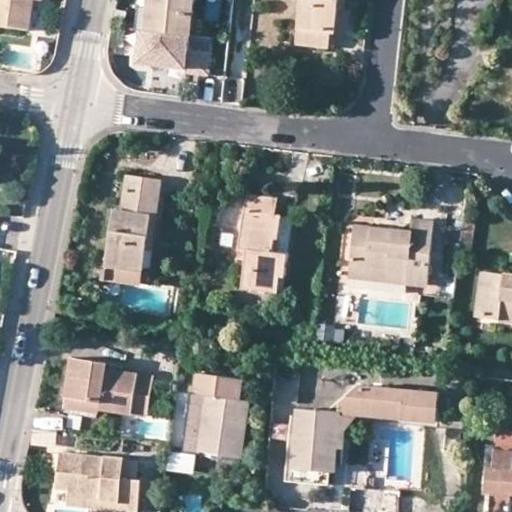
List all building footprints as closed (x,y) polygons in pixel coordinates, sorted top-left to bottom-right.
[(42,0),(0,0),(0,24),(29,29),(33,1),(42,2),(42,0)] [(147,35),(151,0),(140,0),(136,34),(141,34),(147,35)] [(151,0),(147,35),(193,40),(197,0),(151,0)] [(342,4),(347,5),(348,0),(303,0),(296,48),(330,52),(333,37),(338,38),(342,4)] [(346,15),(347,5),(342,4),(338,38),(346,39),(349,15),(346,15)] [(147,35),(141,34),(138,62),(187,68),(186,78),(212,81),(214,58),(191,56),(193,40),(147,35)] [(234,155),(218,154),(216,171),(232,173),(234,155)] [(163,181),(128,176),(122,210),(115,209),(104,278),(143,285),(149,249),(153,250),(163,181)] [(280,244),(284,221),(284,218),(278,217),(280,203),(248,198),(241,253),(248,254),(243,291),(280,296),(282,280),(287,281),(290,257),(275,255),(276,243),(280,244)] [(295,222),(284,221),(280,244),(276,243),(275,255),(290,257),(295,222)] [(409,276),(407,287),(428,290),(436,226),(413,223),(411,234),(356,227),(352,263),(391,268),(390,274),(409,276)] [(406,297),(407,287),(409,276),(390,274),(391,268),(352,263),(349,290),(406,297)] [(511,316),(511,277),(483,274),(476,320),(500,324),(501,315),(511,316)] [(76,306),(59,303),(57,314),(74,317),(76,306)] [(500,324),(511,325),(511,316),(501,315),(500,324)] [(317,346),(345,347),(345,329),(317,329),(317,346)] [(267,373),(268,358),(249,355),(248,371),(267,373)] [(103,404),(103,409),(149,418),(155,376),(110,369),(111,364),(74,358),(67,397),(103,404)] [(191,389),(181,450),(204,453),(204,451),(243,458),(252,401),(243,399),(246,379),(198,371),(195,390),(191,389)] [(361,390),(342,406),(356,419),(436,427),(440,398),(361,390)] [(102,415),(103,409),(103,404),(67,397),(65,408),(102,415)] [(348,438),(356,419),(342,406),(341,417),(339,454),(347,455),(348,438)] [(294,472),(331,475),(337,475),(339,454),(341,417),(298,412),(298,419),(294,472)] [(329,490),(331,475),(294,472),(298,419),(291,419),(287,485),(329,490)] [(495,451),(511,451),(511,434),(496,433),(495,451)] [(511,511),(511,451),(495,451),(494,467),(488,466),(486,494),(492,494),(491,511),(502,511),(511,511)] [(123,503),(122,510),(140,511),(144,480),(139,479),(141,462),(129,461),(128,458),(109,457),(108,459),(62,454),(58,489),(69,491),(69,498),(123,503)] [(168,454),(167,475),(195,477),(196,456),(168,454)] [(349,507),(365,507),(365,491),(349,490),(349,507)] [(68,506),(122,510),(123,503),(69,498),(68,506)]
